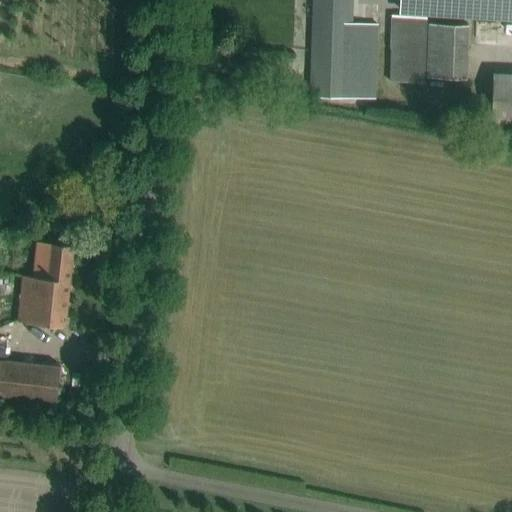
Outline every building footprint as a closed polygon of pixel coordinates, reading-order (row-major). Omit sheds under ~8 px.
[(312,0),(310,96),(374,98),(376,23),(352,22),(352,0),(312,0)] [(511,16),(511,0),(400,0),(400,10),(511,16)] [(390,81),(423,82),(426,15),(393,14),(390,81)] [(511,73),(492,73),(491,121),(511,121),(511,73)] [(22,274),(17,321),(44,323),(64,325),(73,244),(53,242),(37,241),(33,276),(22,274)] [(60,365),(40,364),(0,359),(0,413),(55,418),(60,365)]
